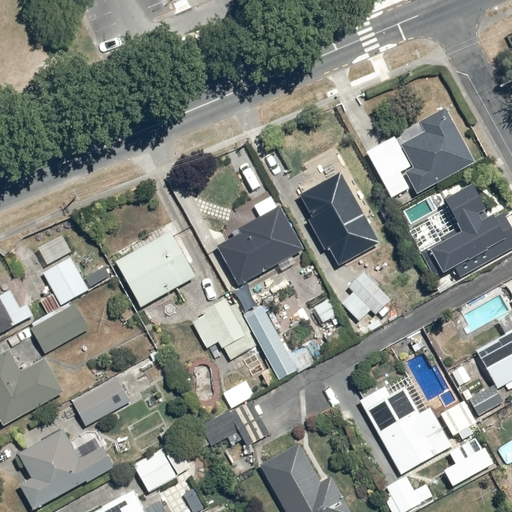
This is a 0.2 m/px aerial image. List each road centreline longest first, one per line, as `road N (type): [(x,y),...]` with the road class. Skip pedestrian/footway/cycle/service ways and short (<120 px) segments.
road 1 (tertiary): [(0,189),(445,5)]
road 2 (residential): [(511,131),(445,5)]
